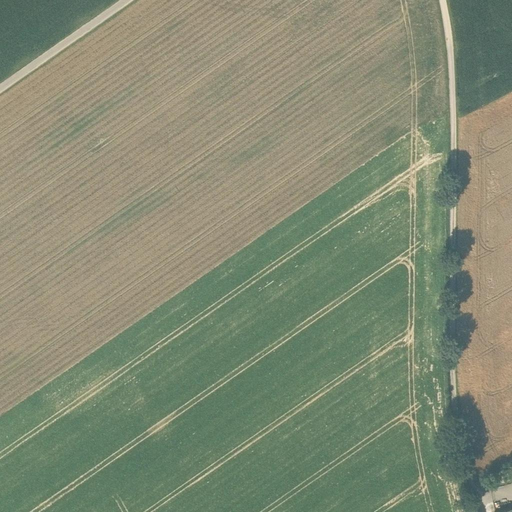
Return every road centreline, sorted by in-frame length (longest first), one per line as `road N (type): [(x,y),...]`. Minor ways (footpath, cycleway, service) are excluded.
road 1 (track): [(441,0),(451,83),(453,408),(478,511)]
road 2 (unclassified): [(0,89),(127,0)]
